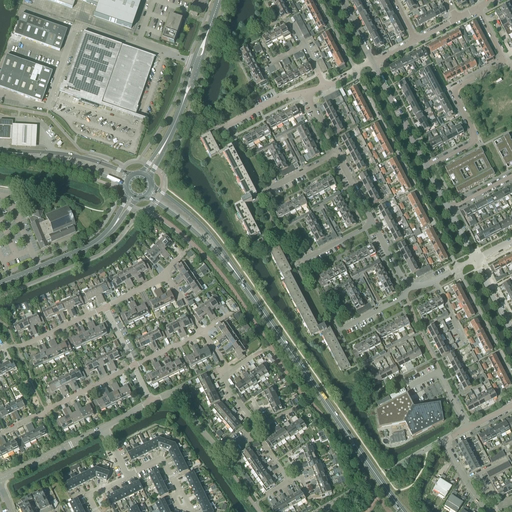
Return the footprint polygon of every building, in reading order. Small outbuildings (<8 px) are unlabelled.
[(47,0),(72,8),(74,2),(75,2),(75,0),(47,0)] [(140,0),(78,0),(97,6),(93,16),(131,29),(140,0)] [(276,9),(283,4),(281,0),(278,0),(273,3),(276,9)] [(311,0),(304,4),(305,4),(307,9),(314,5),(311,0)] [(361,1),(354,4),(357,10),(363,6),(362,3),(363,3),(363,2),(365,1),(364,0),(362,0),(361,1)] [(412,1),(406,4),(408,10),(409,10),(410,13),(417,9),(416,9),(419,8),(416,3),(418,1),(417,0),(414,0),(413,1),(412,1)] [(381,4),(376,6),(377,8),(379,7),(382,6),(383,9),(390,6),(387,1),(381,4)] [(437,9),(440,16),(446,13),(442,6),(440,2),(439,3),(439,6),(440,7),(437,9)] [(371,6),(371,5),(370,3),(367,4),(363,6),(357,10),(360,15),(366,12),(365,9),(371,6)] [(286,6),(285,7),(283,4),(276,9),(278,14),(288,9),(287,7),(286,6)] [(314,5),(307,9),(307,10),(310,14),(317,11),(314,6),(314,5)] [(434,10),(432,12),(435,18),(440,16),(437,9),(435,5),(433,6),(434,10)] [(497,17),(511,10),(509,5),(494,12),(495,13),(494,13),(495,16),(496,15),(497,17)] [(383,9),(380,11),(381,14),(385,12),(386,15),(393,11),(390,6),(383,9)] [(430,21),(426,14),(423,8),(420,9),(422,12),(424,16),(421,17),(424,24),(430,21)] [(281,20),(291,15),(288,9),(278,14),(281,20)] [(366,12),(360,15),(362,21),(369,17),(367,14),(371,12),(370,10),(366,12)] [(424,24),(421,17),(418,10),(413,13),(414,16),(416,15),(418,18),(415,20),(413,22),(416,28),(419,27),(424,24)] [(429,13),(426,14),(430,21),(435,18),(432,12),(431,10),(428,11),(429,13)] [(500,22),(511,15),(511,10),(497,17),(500,22)] [(310,14),(307,15),(310,21),(313,20),(319,16),(317,12),(317,11),(310,14)] [(386,15),(382,17),(383,19),(385,18),(387,17),(389,20),(396,17),(393,11),(386,15)] [(26,24),(29,17),(21,14),(19,21),(26,24)] [(369,17),(362,21),(365,26),(372,22),(370,20),(372,19),(371,18),(374,17),(373,15),(369,17)] [(502,27),(511,21),(511,15),(500,22),(502,27)] [(183,20),(177,18),(170,16),(164,33),(165,33),(164,37),(163,37),(163,38),(163,39),(163,40),(162,39),(162,40),(174,44),(183,20)] [(319,16),(313,20),(315,25),(322,21),(320,18),(319,16)] [(34,27),(36,20),(29,17),(26,24),(34,27)] [(384,22),(382,24),(383,25),(385,24),(386,25),(390,22),(392,25),(398,22),(396,17),(389,20),(384,22)] [(372,22),(365,26),(368,31),(374,28),(373,25),(379,22),(378,19),(372,22)] [(41,29),(44,22),(36,20),(34,27),(41,29)] [(21,38),(26,24),(19,21),(14,35),(21,38)] [(315,28),(316,27),(318,30),(317,31),(319,33),(324,30),(322,28),(325,27),(322,21),(315,25),(314,25),(314,26),(315,28)] [(505,32),(511,28),(511,21),(502,27),(505,32)] [(49,32),(51,25),(44,22),(41,29),(49,32)] [(390,26),(387,28),(388,30),(391,28),(393,28),(394,31),(401,27),(398,22),(392,25),(390,26)] [(475,22),(469,25),(472,31),(478,27),(475,22)] [(29,41),(34,27),(26,24),(21,38),(29,41)] [(56,35),(59,28),(51,25),(49,32),(56,35)] [(289,33),(289,34),(285,26),(279,29),(283,37),(284,39),(291,36),(289,33)] [(374,28),(368,31),(370,37),(377,33),(376,31),(380,29),(379,27),(378,26),(374,28)] [(36,43),(41,29),(34,27),(29,41),(36,43)] [(394,31),(387,34),(391,41),(395,39),(392,34),(395,33),(397,36),(399,35),(400,38),(405,35),(404,33),(401,27),(394,31)] [(478,27),(472,31),(474,36),(481,32),(478,27)] [(64,37),(66,31),(59,28),(56,35),(64,37)] [(44,46),(49,32),(41,29),(36,43),(44,46)] [(277,40),(283,37),(279,29),(273,32),(277,40)] [(380,38),(378,36),(383,34),(381,31),(377,33),(370,37),(373,42),(380,38)] [(456,40),(462,38),(458,31),(453,34),(456,40)] [(51,49),(54,42),(56,35),(49,32),(44,46),(51,49)] [(98,106),(120,45),(83,32),(65,83),(63,82),(59,93),(79,100),(78,102),(97,108),(97,106),(98,106)] [(272,43),(277,40),(273,32),(268,35),(272,43)] [(481,32),(474,36),(477,41),(483,37),(481,33),(481,32)] [(328,33),(319,37),(322,43),(324,42),(331,38),(328,33)] [(451,43),(456,40),(453,34),(448,36),(451,43)] [(62,44),(64,37),(56,35),(54,42),(62,44)] [(268,35),(262,38),(263,40),(266,46),(267,47),(273,44),(272,43),(268,35)] [(383,44),(381,41),(385,39),(386,41),(389,40),(386,35),(380,38),(373,42),(376,47),(377,49),(383,46),(382,44),(383,44)] [(446,46),(451,43),(448,36),(443,39),(446,46)] [(483,37),(477,41),(477,42),(479,46),(486,42),(484,38),(483,37)] [(327,48),(334,44),(331,38),(324,42),(327,48)] [(441,48),(446,46),(443,39),(438,41),(441,48)] [(436,51),(441,48),(438,41),(433,44),(436,51)] [(59,51),(62,44),(54,42),(51,49),(59,51)] [(486,42),(479,46),(480,47),(482,51),(489,47),(486,43),(486,42)] [(330,53),(337,50),(334,44),(327,48),(330,53)] [(431,53),(436,51),(433,44),(428,47),(431,53)] [(137,107),(154,57),(120,45),(98,106),(101,107),(102,105),(134,116),(138,108),(137,107)] [(482,51),(480,52),(480,53),(481,54),(483,53),(485,56),(491,52),(489,49),(489,47),(482,51)] [(242,57),(250,53),(247,48),(239,52),(242,57)] [(415,54),(419,60),(424,57),(427,56),(424,49),(415,54)] [(492,58),(494,57),(491,52),(485,56),(483,57),(486,64),(493,61),(492,58)] [(245,63),(253,59),(250,53),(242,57),(245,63)] [(333,64),(342,59),(339,54),(332,57),(334,61),(332,62),(333,64)] [(413,63),(414,63),(419,60),(415,54),(410,56),(413,63)] [(8,74),(13,58),(6,56),(1,71),(8,74)] [(416,67),(414,63),(413,63),(410,56),(405,59),(408,66),(411,64),(413,68),(414,68),(415,71),(417,70),(416,67)] [(15,76),(20,61),(13,58),(8,74),(15,76)] [(248,69),(256,64),(253,59),(245,63),(248,69)] [(344,65),(342,59),(333,64),(335,66),(336,65),(338,68),(337,68),(339,71),(345,68),(344,65)] [(405,59),(399,62),(403,69),(406,67),(407,69),(408,70),(410,69),(408,66),(405,59)] [(471,69),(477,66),(473,60),(468,62),(471,69)] [(22,79),(28,63),(20,61),(15,76),(22,79)] [(405,73),(403,69),(399,62),(394,65),(397,71),(398,71),(401,70),(401,71),(402,71),(403,74),(405,73)] [(466,72),(471,69),(468,62),(463,65),(466,72)] [(29,81),(35,66),(28,63),(22,79),(29,81)] [(251,74),(259,70),(256,64),(248,69),(251,74)] [(308,64),(302,67),(306,74),(312,72),(308,64)] [(400,76),(398,71),(397,71),(394,65),(389,68),(392,74),(396,72),(396,74),(398,77),(400,76)] [(461,74),(466,72),(463,65),(458,67),(461,74)] [(36,84),(39,76),(42,68),(35,66),(29,81),(36,84)] [(301,77),(306,74),(302,67),(297,70),(301,77)] [(456,77),(461,74),(458,67),(453,70),(456,77)] [(49,80),(52,72),(42,68),(39,76),(49,80)] [(420,73),(419,74),(420,76),(424,74),(426,77),(433,74),(430,68),(425,71),(424,69),(419,71),(420,73)] [(254,80),(262,76),(259,70),(251,74),(254,80)] [(295,80),(301,77),(297,70),(291,73),(295,80)] [(451,79),(456,77),(453,70),(448,73),(451,79)] [(282,77),(280,78),(284,86),(290,83),(286,75),(285,76),(284,73),(281,75),(282,77)] [(290,83),(295,80),(291,73),(286,75),(290,83)] [(448,73),(443,75),(446,82),(451,79),(448,73)] [(10,92),(15,76),(8,74),(3,89),(10,92)] [(425,77),(421,79),(422,81),(424,80),(426,83),(428,82),(429,82),(435,79),(433,74),(426,77),(425,77)] [(17,94),(22,79),(15,76),(10,92),(17,94)] [(46,87),(49,80),(39,76),(36,84),(46,87)] [(266,80),(264,81),(262,76),(254,80),(257,85),(259,84),(261,87),(268,84),(266,80)] [(280,78),(274,81),(278,89),(284,86),(280,78)] [(24,97),(29,81),(22,79),(17,94),(24,97)] [(408,86),(406,83),(410,81),(409,79),(405,81),(398,84),(401,90),(408,86)] [(426,83),(424,84),(425,86),(427,85),(429,89),(431,88),(432,88),(438,84),(435,79),(429,82),(428,82),(426,83)] [(31,99),(34,91),(36,84),(29,81),(24,97),(31,99)] [(44,95),(46,87),(36,84),(34,91),(44,95)] [(411,92),(411,91),(409,89),(413,87),(412,84),(408,86),(401,90),(404,95),(411,92)] [(429,89),(427,90),(428,92),(431,91),(432,94),(434,93),(441,90),(438,84),(432,88),(431,88),(429,89)] [(352,96),(359,93),(356,87),(349,91),(352,96)] [(411,92),(404,95),(407,101),(413,97),(411,92),(412,92),(413,93),(415,91),(415,89),(411,91),(411,92)] [(432,94),(430,95),(431,98),(435,95),(437,98),(437,99),(444,95),(441,90),(434,93),(432,94)] [(41,103),(44,95),(34,91),(31,99),(41,103)] [(355,101),(362,98),(359,93),(352,96),(355,101)] [(416,102),(415,99),(419,97),(417,95),(413,97),(407,101),(410,106),(416,102)] [(437,98),(432,100),(434,103),(438,100),(440,103),(440,104),(447,101),(444,95),(437,99),(437,98)] [(358,107),(364,103),(362,98),(355,101),(358,107)] [(416,102),(410,106),(412,111),(419,108),(417,104),(421,102),(420,100),(416,102)] [(435,106),(434,106),(435,108),(436,108),(437,108),(441,106),(442,109),(443,109),(450,106),(447,101),(440,104),(440,103),(435,106)] [(325,112),(332,108),(329,102),(327,104),(324,105),(322,106),(325,112)] [(358,107),(355,108),(358,113),(360,112),(367,108),(364,103),(358,107)] [(442,109),(438,111),(439,113),(444,111),(445,114),(446,115),(452,111),(450,106),(443,109),(442,109)] [(298,107),(296,108),(295,107),(289,110),(294,118),(302,114),(298,107)] [(328,117),(335,113),(332,108),(325,112),(328,117)] [(363,117),(370,114),(367,108),(360,112),(363,117)] [(422,113),(419,108),(412,111),(415,117),(422,113)] [(425,118),(423,115),(431,111),(430,108),(422,113),(415,117),(418,122),(425,118)] [(288,121),(294,118),(289,110),(284,113),(288,121)] [(445,114),(441,116),(442,119),(447,116),(448,120),(455,116),(452,111),(446,115),(445,114)] [(282,124),(288,121),(284,113),(278,116),(282,124)] [(331,123),(338,119),(335,113),(328,117),(331,123)] [(366,123),(373,119),(370,114),(363,117),(366,123)] [(277,127),(282,124),(278,116),(272,119),(277,127)] [(428,124),(427,123),(426,121),(429,118),(428,116),(425,118),(418,122),(421,127),(428,124)] [(271,130),(277,127),(272,119),(267,122),(271,130)] [(334,128),(341,125),(338,119),(331,123),(334,128)] [(430,129),(429,126),(437,122),(435,119),(427,123),(428,124),(421,127),(424,133),(430,129)] [(12,124),(12,121),(0,120),(0,138),(10,139),(10,127),(12,127),(12,124)] [(11,146),(35,147),(37,126),(12,124),(12,127),(10,127),(10,139),(11,140),(11,146)] [(373,133),(380,129),(377,124),(370,127),(373,133)] [(454,128),(455,130),(458,137),(464,134),(462,130),(464,129),(461,124),(454,128)] [(337,134),(344,130),(341,125),(334,128),(337,134)] [(299,136),(308,132),(305,126),(296,131),(299,136)] [(453,131),(450,133),(453,139),(458,137),(455,130),(454,128),(453,126),(451,127),(453,131)] [(264,138),(270,135),(266,127),(260,130),(264,138)] [(447,134),(444,135),(448,142),(453,139),(450,133),(447,128),(445,130),(447,134)] [(376,138),(383,134),(380,129),(373,133),(376,138)] [(259,141),(264,138),(260,130),(255,132),(259,141)] [(444,135),(442,131),(440,132),(442,137),(439,138),(443,145),(448,142),(444,135)] [(253,144),(259,141),(255,132),(249,135),(253,144)] [(302,142),(310,138),(308,132),(299,136),(302,142)] [(434,141),(432,138),(430,133),(427,134),(429,138),(431,142),(428,144),(430,147),(428,148),(430,150),(431,149),(432,150),(437,148),(434,141)] [(231,147),(220,153),(218,150),(215,143),(211,136),(210,134),(201,138),(211,158),(218,154),(220,157),(224,154),(247,199),(241,202),(242,203),(234,207),(251,239),(260,234),(258,230),(255,225),(252,219),(249,213),(246,208),(245,205),(252,202),(254,200),(254,199),(253,198),(257,196),(255,191),(251,184),(248,179),(245,173),(241,165),(237,157),(234,151),(232,148),(231,147)] [(344,143),(351,140),(348,134),(341,138),(344,143)] [(378,143),(385,139),(383,134),(376,138),(378,143)] [(443,145),(439,138),(437,134),(434,135),(435,137),(432,138),(434,141),(437,148),(443,145)] [(245,141),(242,143),(245,149),(248,148),(247,147),(253,144),(249,135),(243,138),(245,141)] [(502,143),(496,146),(497,149),(511,142),(508,135),(500,139),(502,143)] [(305,148),(313,143),(310,138),(302,142),(305,148)] [(381,148),(388,144),(385,139),(378,143),(381,148)] [(347,149),(354,145),(351,140),(344,143),(347,149)] [(511,142),(497,149),(499,153),(505,149),(507,152),(511,149),(511,142)] [(308,153),(316,149),(313,143),(305,148),(303,149),(305,151),(306,151),(307,153),(308,153)] [(384,153),(390,149),(388,144),(381,148),(384,153)] [(270,155),(279,151),(276,145),(268,150),(270,155)] [(350,155),(357,151),(354,145),(347,149),(350,155)] [(307,153),(306,154),(307,157),(309,160),(311,159),(319,155),(316,149),(308,153),(307,153)] [(386,158),(393,154),(390,149),(384,153),(386,158)] [(508,156),(502,159),(504,162),(511,157),(511,149),(507,152),(508,156)] [(481,150),(474,153),(478,162),(482,160),(484,164),(488,162),(481,150)] [(283,153),(280,155),(279,151),(270,155),(273,161),(282,157),(284,156),(283,153)] [(352,160),(359,156),(357,151),(350,155),(352,160)] [(474,153),(466,157),(473,170),(476,168),(474,164),(478,162),(474,153)] [(355,166),(362,162),(359,156),(352,160),(355,166)] [(285,162),(282,157),(273,161),(276,167),(285,162)] [(466,157),(459,161),(464,169),(467,167),(470,172),(473,170),(466,157)] [(395,159),(389,162),(390,165),(391,167),(398,164),(395,159)] [(459,161),(452,165),(459,177),(462,176),(460,171),(464,169),(459,161)] [(288,168),(287,168),(285,162),(276,167),(279,172),(282,171),(285,169),(288,168)] [(358,171),(365,168),(362,162),(355,166),(358,171)] [(487,169),(483,171),(487,179),(494,175),(488,162),(484,164),(487,169)] [(394,172),(401,169),(398,164),(391,167),(394,172)] [(452,165),(445,169),(449,177),(453,175),(455,179),(459,177),(452,165)] [(476,168),(473,170),(480,183),(487,179),(483,171),(479,173),(476,168)] [(396,177),(403,174),(401,169),(394,172),(396,177)] [(472,176),(468,178),(473,186),(480,183),(473,170),(470,172),(472,176)] [(361,182),(369,178),(366,172),(358,176),(361,182)] [(399,182),(406,179),(403,174),(396,177),(399,182)] [(462,176),(459,177),(465,190),(473,186),(468,178),(464,180),(462,176)] [(325,180),(330,188),(335,185),(331,177),(325,180)] [(458,184),(454,186),(458,194),(465,190),(459,177),(455,179),(458,184)] [(364,187),(372,183),(369,178),(361,182),(364,187)] [(402,187),(409,184),(406,179),(399,182),(402,187)] [(327,190),(330,188),(325,180),(319,183),(324,191),(325,193),(328,192),(327,190)] [(318,194),(324,191),(319,183),(314,186),(318,194)] [(367,193),(375,189),(372,183),(364,187),(367,193)] [(409,184),(402,187),(405,193),(411,189),(409,184)] [(315,196),(318,194),(314,186),(308,189),(313,197),(314,199),(316,198),(315,196)] [(307,200),(313,197),(308,189),(303,192),(307,200)] [(370,198),(377,195),(375,189),(367,193),(370,198)] [(506,189),(501,192),(504,198),(507,197),(510,201),(511,200),(510,196),(509,196),(506,189)] [(501,192),(495,195),(499,201),(502,200),(505,206),(508,205),(504,198),(501,192)] [(410,203),(417,199),(414,194),(407,197),(410,203)] [(373,204),(380,200),(377,195),(370,198),(373,204)] [(501,206),(499,201),(495,195),(490,197),(494,206),(495,206),(497,204),(499,207),(501,206)] [(301,207),(306,204),(302,196),(296,199),(301,207)] [(336,207),(344,202),(341,196),(333,201),(333,202),(332,202),(333,204),(334,204),(336,207)] [(496,208),(495,206),(494,206),(490,197),(485,200),(488,207),(491,205),(494,210),(496,208)] [(295,210),(301,207),(296,199),(291,202),(295,210)] [(412,208),(419,204),(417,199),(410,203),(412,208)] [(491,211),(488,207),(485,200),(479,203),(483,210),(486,208),(488,212),(491,211)] [(289,213),(295,210),(291,202),(285,205),(289,213)] [(339,212),(347,208),(344,202),(336,207),(339,212)] [(485,214),(483,210),(479,203),(474,206),(478,213),(478,212),(481,211),(482,212),(483,215),(485,214)] [(380,214),(388,210),(385,204),(377,208),(380,214)] [(415,212),(422,209),(419,204),(412,208),(415,212)] [(284,216),(289,213),(285,205),(280,208),(284,216)] [(480,217),(478,212),(478,213),(474,206),(469,209),(472,215),(475,214),(478,218),(480,217)] [(72,227),(75,226),(67,207),(45,216),(47,220),(44,221),(43,220),(40,218),(42,211),(35,208),(32,215),(35,217),(34,218),(33,217),(29,219),(31,224),(30,225),(41,250),(48,246),(47,244),(51,242),(75,232),(72,227)] [(278,219),(284,216),(280,208),(274,211),(278,219)] [(341,218),(350,213),(347,208),(339,212),(341,218)] [(418,218),(424,214),(422,209),(415,212),(418,218)] [(470,217),(472,221),(469,223),(471,227),(477,224),(472,215),(469,209),(463,211),(463,212),(462,213),(464,217),(466,216),(467,218),(470,217)] [(383,219),(390,215),(388,210),(380,214),(383,219)] [(344,223),(353,219),(350,213),(341,218),(344,223)] [(420,223),(427,219),(424,214),(418,218),(420,223)] [(307,225),(315,221),(312,215),(304,220),(307,225)] [(386,225),(393,221),(390,215),(383,219),(386,225)] [(508,220),(509,220),(506,215),(505,216),(506,221),(503,222),(506,229),(511,226),(508,220)] [(506,229),(503,222),(501,218),(499,219),(501,224),(498,225),(501,232),(506,229)] [(347,229),(356,225),(353,219),(344,223),(347,229)] [(423,228),(430,224),(427,219),(420,223),(423,228)] [(498,225),(495,219),(492,221),(495,227),(492,228),(496,234),(501,232),(498,225)] [(310,231),(318,226),(315,221),(307,225),(310,231)] [(389,230),(396,227),(393,221),(386,225),(389,230)] [(492,228),(490,224),(487,225),(490,229),(487,231),(491,237),(496,234),(492,228)] [(313,237),(321,232),(318,226),(310,231),(313,237)] [(491,237),(487,231),(485,226),(482,228),(484,232),(482,234),(485,240),(491,237)] [(392,236),(399,232),(396,227),(389,230),(392,236)] [(428,237),(435,234),(432,229),(425,232),(428,237)] [(480,243),(485,240),(482,234),(480,229),(477,231),(479,235),(476,236),(478,239),(476,241),(478,242),(479,242),(480,243)] [(316,242),(318,241),(321,239),(323,238),(324,238),(321,232),(313,237),(316,242)] [(395,242),(402,238),(399,232),(392,236),(395,242)] [(430,242),(437,239),(435,234),(428,237),(430,242)] [(162,237),(158,242),(166,249),(168,247),(169,248),(173,243),(167,238),(165,235),(163,238),(162,237)] [(262,238),(257,241),(262,250),(267,247),(262,238)] [(433,247),(440,244),(437,239),(430,242),(433,247)] [(164,250),(166,249),(158,242),(155,246),(168,258),(170,256),(164,250)] [(400,251),(407,248),(404,242),(397,246),(400,251)] [(436,252),(442,249),(440,244),(433,247),(436,252)] [(369,256),(375,253),(371,245),(365,248),(369,256)] [(166,261),(168,258),(155,246),(151,250),(158,257),(160,255),(166,261)] [(297,287),(294,282),(293,281),(291,277),(290,275),(293,274),(290,270),(288,264),(285,260),(283,254),(279,247),(270,251),(285,281),(283,282),(311,337),(319,333),(320,334),(321,333),(341,372),(350,367),(347,361),(344,356),(342,351),(339,346),(336,340),(333,335),(330,329),(329,327),(326,328),(324,325),(318,328),(317,327),(314,320),(310,314),(307,307),(304,301),(300,294),(297,287)] [(364,259),(369,256),(365,248),(359,251),(364,259)] [(403,257),(410,253),(407,248),(400,251),(403,257)] [(438,257),(445,254),(442,249),(436,252),(438,257)] [(146,253),(144,255),(145,257),(148,259),(153,265),(158,260),(156,259),(158,257),(151,250),(147,254),(146,253)] [(358,262),(364,259),(359,251),(354,254),(358,262)] [(406,263),(413,259),(410,253),(403,257),(406,263)] [(353,265),(358,262),(354,254),(348,257),(353,265)] [(441,263),(448,259),(445,254),(438,257),(441,263)] [(349,267),(353,265),(348,257),(342,260),(347,268),(348,271),(351,269),(349,267)] [(505,268),(510,265),(507,258),(501,261),(505,268)] [(151,270),(147,263),(145,259),(142,261),(138,264),(143,273),(145,272),(146,273),(151,270)] [(409,268),(416,264),(413,259),(406,263),(409,268)] [(185,262),(181,264),(180,262),(173,267),(177,272),(178,271),(179,273),(188,267),(185,262)] [(490,267),(489,268),(490,269),(493,274),(495,272),(495,273),(498,271),(499,273),(500,277),(503,275),(501,270),(500,270),(497,263),(492,266),(490,267)] [(140,274),(143,273),(138,264),(133,267),(139,279),(142,277),(140,274)] [(343,274),(346,273),(342,264),(336,267),(340,276),(341,276),(342,277),(344,276),(343,274)] [(375,274),(384,270),(381,264),(372,268),(373,269),(372,270),(373,272),(374,272),(375,274)] [(415,272),(417,271),(419,270),(416,264),(409,268),(412,274),(415,272)] [(136,281),(139,279),(133,267),(128,269),(133,278),(135,277),(136,281)] [(180,280),(191,272),(188,267),(179,273),(181,275),(178,277),(180,280)] [(338,277),(340,276),(336,267),(331,270),(335,279),(336,280),(339,279),(338,277)] [(130,280),(133,278),(128,269),(123,272),(129,284),(132,283),(130,280)] [(332,280),(335,279),(331,270),(325,273),(329,282),(330,282),(331,283),(333,282),(332,280)] [(378,280),(387,276),(384,270),(375,274),(376,275),(374,275),(376,278),(377,277),(378,280)] [(127,286),(129,284),(123,272),(118,275),(123,284),(125,283),(127,286)] [(186,282),(194,277),(191,272),(180,280),(181,282),(184,280),(186,282)] [(326,283),(329,282),(325,273),(319,276),(320,279),(317,280),(321,288),(327,285),(326,283)] [(120,285),(123,284),(118,275),(112,278),(112,277),(110,277),(109,277),(115,290),(121,287),(120,285)] [(381,286),(390,281),(387,276),(378,280),(379,280),(377,281),(378,284),(380,283),(381,286)] [(186,289),(198,281),(200,280),(199,279),(197,280),(194,277),(186,282),(187,284),(184,286),(186,289)] [(113,292),(109,284),(106,278),(103,280),(104,282),(100,285),(104,294),(106,293),(107,294),(113,292)] [(192,292),(201,286),(198,281),(186,289),(188,292),(191,290),(192,292)] [(384,291),(392,287),(390,281),(381,286),(380,287),(382,289),(383,288),(384,291)] [(511,284),(510,285),(508,282),(503,285),(503,286),(502,286),(502,287),(503,289),(504,289),(505,290),(511,286),(511,284)] [(352,284),(344,288),(347,294),(356,289),(353,284),(352,284)] [(102,295),(104,294),(100,285),(94,287),(100,300),(103,298),(102,295)] [(455,294),(462,290),(459,285),(452,288),(455,294)] [(194,298),(204,291),(201,286),(192,292),(194,294),(192,295),(194,298)] [(97,301),(100,300),(94,287),(89,289),(94,299),(96,298),(97,301)] [(385,298),(395,293),(392,287),(384,291),(382,292),(383,295),(384,295),(385,298)] [(356,289),(347,294),(350,299),(358,295),(361,294),(358,288),(356,290),(356,289)] [(91,300),(94,299),(89,289),(84,292),(86,295),(83,297),(86,304),(92,301),(91,300)] [(160,289),(157,290),(165,307),(170,304),(165,295),(163,296),(160,289)] [(157,290),(154,292),(157,299),(155,300),(160,309),(165,307),(157,290)] [(457,299),(464,295),(462,290),(455,294),(457,299)] [(168,294),(165,295),(170,304),(175,302),(174,300),(170,291),(167,292),(168,294)] [(72,298),(71,298),(75,308),(76,307),(78,307),(78,308),(84,306),(81,298),(79,294),(76,295),(76,296),(72,298)] [(358,295),(350,299),(353,305),(361,301),(358,295)] [(460,304),(467,300),(464,295),(457,299),(460,304)] [(222,306),(218,300),(219,299),(216,296),(215,296),(212,298),(208,301),(214,310),(216,308),(217,309),(222,306)] [(433,300),(437,308),(443,305),(439,297),(433,300)] [(71,298),(66,301),(72,313),(75,312),(73,309),(75,308),(71,298)] [(152,300),(146,302),(150,310),(152,308),(154,312),(160,309),(155,300),(153,301),(152,300)] [(434,310),(437,308),(433,300),(427,303),(432,311),(433,313),(435,312),(434,310)] [(462,309),(469,305),(467,300),(460,304),(462,309)] [(66,301),(61,303),(65,312),(67,311),(69,315),(72,313),(66,301)] [(212,311),(214,310),(208,301),(203,304),(211,316),(214,314),(212,311)] [(356,311),(359,309),(362,308),(364,306),(361,301),(353,305),(356,311)] [(134,302),(131,303),(139,320),(144,317),(139,308),(137,309),(134,302)] [(142,307),(139,308),(144,317),(149,314),(147,311),(150,310),(146,302),(141,305),(142,307)] [(61,303),(56,305),(61,318),(64,317),(63,313),(65,312),(61,303)] [(131,303),(128,305),(131,312),(129,313),(133,322),(139,320),(131,303)] [(426,314),(432,311),(427,303),(422,306),(426,314)] [(208,318),(211,316),(203,304),(199,308),(205,316),(206,315),(208,318)] [(52,307),(50,308),(54,317),(56,316),(57,316),(58,319),(61,318),(56,305),(52,307)] [(465,314),(472,310),(469,305),(462,309),(465,314)] [(422,306),(416,309),(422,319),(424,318),(423,316),(426,314),(422,306)] [(52,318),(54,317),(50,308),(45,310),(45,309),(42,310),(47,322),(53,319),(52,318)] [(196,314),(193,316),(196,320),(197,322),(200,320),(200,321),(203,319),(202,318),(204,316),(199,308),(194,311),(196,314)] [(468,319),(475,315),(472,310),(465,314),(468,319)] [(126,313),(120,315),(124,322),(123,323),(125,326),(128,325),(133,322),(129,313),(127,314),(126,313)] [(32,317),(36,326),(38,325),(39,327),(45,324),(41,317),(39,318),(37,314),(32,317)] [(181,319),(185,328),(188,327),(188,328),(194,326),(190,318),(188,320),(186,316),(186,317),(181,319)] [(399,319),(403,328),(409,325),(405,316),(399,319)] [(32,332),(27,319),(25,317),(20,319),(21,321),(26,331),(28,330),(29,333),(32,332)] [(34,327),(36,326),(32,317),(27,319),(32,332),(35,331),(34,327)] [(181,319),(176,322),(182,334),(185,333),(183,329),(185,328),(181,319)] [(398,330),(403,328),(399,319),(393,322),(398,330)] [(473,329),(480,325),(477,320),(470,323),(473,329)] [(23,332),(26,331),(21,321),(13,325),(18,336),(24,333),(23,332)] [(98,328),(96,329),(93,322),(90,323),(97,339),(102,337),(98,328)] [(176,322),(170,324),(175,333),(177,332),(179,335),(182,334),(176,322)] [(227,322),(223,325),(222,322),(215,327),(219,332),(220,331),(222,333),(230,327),(227,322)] [(395,332),(398,330),(393,322),(388,325),(392,334),(392,333),(393,335),(396,334),(395,332)] [(92,341),(97,339),(90,323),(87,324),(90,331),(88,332),(92,341)] [(106,331),(109,330),(106,323),(100,325),(100,327),(98,328),(102,337),(108,334),(106,331)] [(167,330),(164,332),(168,339),(173,336),(173,334),(175,333),(170,324),(165,327),(167,330)] [(429,334),(437,330),(434,324),(426,328),(429,334)] [(389,335),(392,334),(388,325),(382,328),(386,336),(387,336),(388,338),(390,337),(389,335)] [(475,334),(482,330),(480,325),(473,329),(475,334)] [(88,332),(85,333),(82,326),(79,327),(87,344),(92,341),(88,332)] [(82,346),(87,344),(79,327),(76,329),(80,336),(77,337),(82,346)] [(218,342),(233,332),(230,327),(222,333),(223,335),(217,340),(218,342)] [(383,338),(386,336),(382,328),(377,331),(381,339),(382,341),(384,340),(383,338)] [(158,329),(152,332),(157,341),(159,340),(160,341),(166,338),(162,331),(159,333),(158,329)] [(432,340),(440,336),(437,330),(429,334),(432,340)] [(478,338),(485,335),(482,330),(475,334),(478,338)] [(152,332),(147,335),(153,347),(156,345),(155,342),(157,341),(152,332)] [(228,343),(236,337),(233,332),(218,342),(220,345),(227,341),(228,343)] [(147,335),(142,337),(147,346),(149,345),(150,348),(153,347),(147,335)] [(481,344),(487,340),(485,335),(478,338),(481,344)] [(374,347),(380,344),(376,336),(370,338),(374,347)] [(435,345),(443,341),(440,336),(432,340),(435,345)] [(77,337),(75,338),(74,337),(69,339),(72,346),(74,345),(76,349),(82,346),(77,337)] [(139,343),(136,344),(139,351),(140,351),(145,349),(144,347),(147,346),(142,337),(137,340),(139,343)] [(225,352),(240,341),(236,337),(228,343),(229,344),(223,349),(225,352)] [(369,350),(374,347),(370,338),(365,341),(369,350)] [(64,355),(60,346),(58,347),(54,340),(52,341),(59,357),(64,355)] [(481,344),(478,345),(480,350),(483,349),(490,345),(487,340),(481,344)] [(54,360),(59,357),(52,341),(49,342),(52,350),(50,350),(54,360)] [(73,353),(71,348),(67,341),(62,343),(62,345),(60,346),(64,355),(69,353),(70,354),(73,353)] [(234,352),(243,346),(240,341),(225,352),(227,354),(233,350),(234,352)] [(363,353),(369,350),(365,341),(359,344),(363,353)] [(438,351),(446,347),(443,341),(435,345),(438,351)] [(54,360),(50,350),(47,352),(44,344),(41,346),(49,362),(54,360)] [(358,356),(363,353),(359,344),(353,347),(355,350),(352,352),(356,359),(359,357),(358,356)] [(196,345),(194,346),(202,362),(207,360),(202,350),(200,351),(196,345)] [(486,354),(493,350),(490,345),(483,349),(486,354)] [(44,364),(49,362),(41,346),(38,347),(41,354),(39,355),(44,364)] [(194,346),(191,347),(194,354),(192,356),(196,365),(202,362),(194,346)] [(204,349),(202,350),(207,360),(212,357),(213,359),(216,365),(219,363),(218,362),(216,357),(213,352),(212,352),(210,353),(207,346),(204,348),(204,349)] [(243,353),(246,351),(243,346),(234,352),(236,354),(235,355),(238,360),(245,356),(243,353)] [(446,347),(438,351),(441,356),(449,353),(451,351),(448,346),(446,348),(446,347)] [(415,358),(421,355),(418,348),(412,351),(415,358)] [(120,352),(118,353),(116,350),(112,352),(111,352),(115,361),(117,360),(118,362),(124,359),(120,352)] [(410,361),(415,358),(412,351),(406,354),(410,361)] [(113,362),(115,361),(111,352),(112,352),(106,355),(112,367),(115,366),(113,362)] [(449,362),(456,358),(453,352),(446,356),(449,362)] [(404,364),(410,361),(406,354),(401,357),(404,364)] [(44,364),(39,355),(37,356),(36,355),(30,357),(35,368),(36,368),(37,368),(38,368),(38,367),(44,364)] [(109,369),(112,367),(106,355),(100,357),(105,366),(107,365),(109,369)] [(189,355),(183,358),(187,365),(189,364),(191,367),(196,365),(192,356),(190,357),(189,355)] [(491,364),(498,360),(495,355),(488,358),(491,364)] [(103,367),(105,366),(100,357),(95,360),(102,372),(104,371),(103,367)] [(168,357),(166,359),(173,375),(179,372),(174,363),(172,364),(168,357)] [(399,367),(404,364),(401,357),(395,360),(399,367)] [(176,362),(174,363),(179,372),(183,370),(184,371),(187,370),(185,365),(181,358),(176,361),(176,362)] [(452,367),(459,364),(456,358),(449,362),(452,367)] [(166,359),(163,360),(166,367),(164,368),(168,377),(173,375),(166,359)] [(269,369),(266,365),(262,359),(257,362),(260,367),(258,368),(264,376),(268,373),(266,371),(269,369)] [(9,362),(4,365),(8,373),(13,370),(14,371),(17,370),(12,360),(9,361),(9,362)] [(98,374),(102,372),(95,360),(90,362),(95,371),(97,370),(98,374)] [(494,369),(500,365),(498,360),(491,364),(494,369)] [(92,373),(95,371),(90,362),(85,365),(87,368),(84,370),(88,377),(93,374),(92,373)] [(158,362),(155,364),(163,380),(168,377),(164,368),(162,369),(158,362)] [(155,364),(152,365),(156,372),(153,373),(158,383),(163,380),(155,364)] [(455,373),(462,369),(459,364),(452,367),(455,373)] [(264,376),(258,368),(256,369),(253,365),(251,366),(261,380),(265,378),(264,376)] [(392,375),(398,372),(394,365),(389,368),(392,375)] [(496,374),(503,370),(500,365),(494,369),(496,374)] [(257,383),(261,380),(251,366),(249,368),(252,372),(250,373),(251,375),(257,383)] [(387,378),(392,375),(389,368),(383,371),(387,378)] [(83,371),(80,373),(78,369),(73,372),(78,381),(80,380),(81,381),(86,379),(83,371)] [(458,379),(465,375),(462,369),(455,373),(458,379)] [(499,379),(506,375),(503,370),(496,374),(499,379)] [(381,380),(387,378),(383,371),(377,374),(381,380)] [(76,382),(78,381),(73,372),(68,374),(74,387),(77,385),(76,382)] [(246,372),(244,373),(253,386),(254,388),(258,385),(257,383),(251,375),(249,376),(246,372)] [(145,377),(144,378),(146,383),(148,383),(151,382),(153,385),(158,383),(153,373),(151,374),(151,373),(145,376),(145,377)] [(249,389),(253,386),(244,373),(242,375),(245,379),(243,381),(249,389)] [(71,388),(74,387),(68,374),(63,377),(68,386),(70,385),(71,388)] [(200,383),(214,377),(213,374),(208,377),(207,375),(198,379),(200,383)] [(375,384),(381,380),(377,374),(372,377),(375,384)] [(461,384),(468,380),(465,375),(458,379),(461,384)] [(501,384),(508,380),(506,375),(499,379),(501,384)] [(63,377),(58,379),(64,392),(67,391),(65,387),(68,386),(63,377)] [(210,381),(215,379),(214,377),(200,383),(202,388),(211,383),(210,381)] [(249,389),(243,381),(241,382),(238,377),(236,379),(245,392),(249,389)] [(58,379),(53,382),(58,391),(59,390),(61,393),(64,392),(58,379)] [(241,394),(245,392),(236,379),(234,380),(237,385),(235,386),(238,390),(235,392),(240,399),(243,397),(241,394)] [(464,390),(471,386),(468,380),(461,384),(464,390)] [(504,389),(511,385),(508,380),(501,384),(504,389)] [(55,392),(58,391),(53,382),(48,384),(49,388),(47,389),(50,396),(56,394),(55,392)] [(122,389),(120,390),(116,383),(114,385),(122,401),(127,398),(122,389)] [(204,392),(218,385),(217,383),(212,385),(211,383),(202,388),(204,392)] [(117,403),(122,401),(114,385),(111,386),(114,393),(112,394),(117,403)] [(133,391),(130,385),(127,386),(127,385),(124,386),(124,388),(122,389),(127,398),(132,396),(130,392),(133,391)] [(214,390),(219,388),(218,385),(204,392),(206,397),(215,392),(214,390)] [(275,393),(273,388),(274,388),(273,385),(270,387),(271,389),(259,395),(260,397),(265,395),(266,397),(275,393)] [(112,394),(110,395),(106,388),(104,389),(112,406),(117,403),(112,394)] [(106,408),(112,406),(104,389),(101,391),(104,398),(102,399),(106,408)] [(392,399),(406,392),(404,389),(390,396),(392,399)] [(491,400),(496,397),(493,390),(487,393),(491,400)] [(209,401),(222,394),(221,392),(216,394),(215,392),(206,397),(209,401)] [(263,404),(277,397),(275,393),(266,397),(267,399),(262,401),(263,404)] [(485,403),(491,400),(487,393),(481,396),(485,403)] [(219,399),(223,396),(222,394),(209,401),(211,405),(213,404),(220,401),(219,399)] [(413,406),(407,395),(406,396),(405,395),(392,402),(376,411),(377,415),(376,415),(378,421),(379,429),(402,425),(405,424),(406,426),(412,436),(411,437),(412,438),(433,427),(443,422),(443,420),(441,411),(440,404),(419,407),(418,407),(414,408),(413,406)] [(480,406),(485,403),(481,396),(476,399),(480,406)] [(16,402),(19,410),(25,407),(25,408),(28,406),(23,397),(21,398),(21,399),(16,402)] [(270,406),(279,401),(277,397),(263,404),(264,406),(269,404),(270,406)] [(102,399),(99,400),(99,399),(93,401),(97,409),(99,407),(101,411),(106,408),(102,399)] [(474,409),(480,406),(476,399),(470,402),(474,409)] [(217,413),(228,403),(227,401),(223,405),(221,403),(220,401),(213,404),(216,407),(214,410),(217,413)] [(267,412),(281,406),(279,401),(270,406),(271,408),(266,410),(267,412)] [(17,411),(19,410),(16,402),(10,405),(18,420),(20,419),(17,411)] [(468,412),(474,409),(470,402),(464,405),(468,412)] [(85,408),(82,410),(79,403),(76,404),(84,420),(89,418),(85,408)] [(93,412),(95,410),(91,403),(86,406),(87,407),(85,408),(89,418),(94,415),(93,412)] [(226,409),(230,405),(228,403),(217,413),(215,415),(219,418),(228,411),(226,409)] [(79,423),(84,420),(76,404),(73,406),(76,413),(75,413),(79,423)] [(15,422),(18,420),(10,405),(5,407),(4,406),(4,407),(8,416),(11,414),(15,422)] [(284,405),(281,406),(267,412),(268,415),(273,412),(274,415),(286,409),(284,405)] [(3,418),(8,416),(4,407),(3,407),(4,408),(0,409),(0,420),(3,419),(3,418)] [(75,413),(72,415),(69,408),(66,409),(74,425),(79,423),(75,413)] [(69,428),(74,425),(66,409),(63,411),(66,418),(64,419),(69,428)] [(222,422),(223,421),(235,411),(233,409),(229,412),(228,411),(219,418),(222,422)] [(232,416),(237,413),(235,411),(223,421),(227,424),(234,418),(232,416)] [(230,428),(241,418),(240,416),(235,420),(234,418),(227,424),(230,428)] [(293,417),(302,430),(306,427),(300,419),(298,420),(295,416),(293,417)] [(298,433),(302,430),(293,417),(291,419),(294,423),(292,425),(298,433)] [(64,419),(62,420),(61,418),(55,421),(59,428),(62,427),(63,430),(69,428),(64,419)] [(239,424),(243,420),(241,418),(230,428),(233,432),(240,425),(239,424)] [(501,425),(505,433),(509,431),(505,422),(504,420),(502,421),(503,423),(501,425)] [(48,436),(51,435),(44,422),(41,423),(43,427),(38,430),(42,438),(47,435),(48,436)] [(298,433),(292,425),(291,426),(288,422),(285,423),(294,436),(298,433)] [(38,430),(35,431),(31,423),(29,425),(36,440),(42,438),(38,430)] [(290,439),(294,436),(285,423),(283,425),(286,429),(284,430),(289,437),(290,439)] [(505,433),(501,425),(498,426),(497,424),(495,425),(501,435),(505,433)] [(31,443),(36,440),(29,425),(26,426),(29,434),(27,435),(31,443)] [(284,430),(283,428),(281,430),(278,425),(276,427),(285,440),(289,437),(284,430)] [(496,438),(501,435),(495,425),(493,425),(495,428),(492,429),(496,438)] [(281,442),(285,440),(276,427),(274,429),(277,433),(275,434),(281,442)] [(496,438),(492,429),(489,431),(488,428),(486,429),(492,440),(496,438)] [(490,441),(492,440),(486,429),(485,430),(486,432),(483,434),(488,444),(491,443),(490,441)] [(281,442),(275,434),(273,435),(270,431),(268,433),(277,445),(281,442)] [(406,441),(404,432),(392,434),(392,437),(389,438),(391,444),(406,441)] [(273,448),(277,445),(268,433),(266,434),(269,438),(267,440),(265,442),(271,450),(274,449),(273,448)] [(488,444),(483,434),(480,435),(479,433),(477,434),(483,445),(485,443),(486,445),(488,444)] [(25,446),(31,443),(27,435),(21,438),(18,439),(23,449),(26,447),(25,446)] [(158,439),(157,439),(155,436),(152,438),(154,441),(151,442),(155,451),(156,451),(156,450),(159,448),(162,440),(158,439)] [(163,451),(168,437),(166,436),(165,441),(162,440),(159,448),(163,450),(163,451)] [(10,443),(7,445),(3,437),(0,439),(8,454),(14,451),(10,443)] [(169,442),(171,438),(168,437),(163,451),(164,451),(164,450),(169,452),(172,443),(169,442)] [(15,441),(10,443),(14,451),(19,449),(20,450),(22,454),(24,453),(22,449),(23,449),(18,439),(15,441)] [(151,442),(148,444),(146,439),(144,441),(150,454),(151,454),(150,453),(155,451),(151,442)] [(150,454),(144,441),(142,442),(144,446),(142,447),(146,455),(149,453),(150,454)] [(468,444),(467,445),(465,442),(455,447),(456,449),(458,448),(459,451),(469,446),(468,444),(468,445),(468,444)] [(176,446),(175,445),(172,443),(169,452),(170,455),(169,456),(179,452),(177,449),(181,447),(179,444),(176,446)] [(142,447),(139,448),(137,444),(135,445),(141,458),(142,458),(141,457),(146,455),(142,447)] [(303,453),(299,455),(299,457),(314,451),(312,447),(313,447),(312,444),(304,447),(305,450),(303,450),(303,453)] [(141,458),(135,445),(133,446),(135,450),(132,451),(136,460),(140,458),(141,458)] [(244,457),(252,452),(251,450),(255,447),(254,445),(245,451),(243,449),(238,452),(240,455),(239,456),(241,460),(244,458),(244,457)] [(469,448),(470,447),(469,446),(459,451),(461,453),(458,454),(459,456),(470,451),(469,448)] [(132,451),(130,453),(128,449),(125,450),(131,462),(132,462),(132,463),(133,462),(132,462),(136,460),(132,451)] [(247,461),(259,453),(258,451),(253,454),(252,452),(244,457),(244,458),(247,461)] [(306,460),(315,456),(314,451),(299,457),(300,459),(305,458),(306,460)] [(473,453),(472,453),(470,451),(459,456),(460,458),(463,457),(464,459),(474,454),(473,453)] [(184,453),(180,455),(179,452),(169,456),(170,457),(171,456),(173,460),(172,461),(185,455),(184,453)] [(249,465),(258,460),(256,458),(261,455),(259,453),(247,461),(249,465)] [(473,457),(475,456),(474,454),(464,459),(466,462),(463,464),(464,465),(475,459),(473,457)] [(182,459),(187,457),(185,455),(172,461),(172,462),(173,461),(175,465),(184,461),(182,459)] [(303,466),(317,461),(315,456),(306,460),(307,462),(302,464),(303,466)] [(252,469),(265,461),(263,458),(260,460),(260,461),(259,462),(258,460),(249,465),(252,469)] [(478,462),(476,462),(475,459),(464,465),(465,467),(467,466),(469,468),(478,463),(478,462)] [(189,462),(185,464),(184,461),(175,465),(177,469),(176,470),(177,470),(190,464),(189,462)] [(255,474),(263,468),(262,466),(266,463),(265,461),(252,469),(255,474)] [(310,469),(311,468),(319,465),(317,461),(303,466),(304,469),(309,467),(310,469)] [(478,466),(479,465),(478,463),(469,468),(470,471),(468,472),(469,474),(480,469),(478,466)] [(187,468),(191,466),(190,464),(177,470),(177,471),(178,470),(180,475),(188,471),(187,468)] [(96,468),(95,469),(93,465),(90,467),(91,470),(89,472),(93,480),(93,481),(94,480),(94,479),(97,478),(100,469),(96,468)] [(308,474),(322,469),(321,465),(319,465),(311,468),(312,470),(307,472),(308,474)] [(101,480),(106,467),(104,466),(102,470),(100,469),(97,478),(101,479),(101,480)] [(107,472),(108,467),(106,467),(101,480),(102,481),(102,480),(107,481),(110,473),(107,472)] [(258,478),(270,469),(269,467),(264,470),(263,468),(255,474),(258,478)] [(89,472),(86,473),(84,469),(82,470),(88,483),(89,483),(88,482),(93,480),(89,472)] [(260,482),(269,476),(267,474),(272,471),(270,469),(258,478),(260,482)] [(315,477),(324,474),(322,469),(308,474),(309,477),(314,475),(315,477)] [(88,483),(82,470),(80,471),(82,475),(79,476),(83,485),(87,483),(88,483)] [(194,474),(199,472),(197,470),(185,476),(184,477),(185,477),(186,477),(188,481),(196,477),(194,474)] [(157,472),(158,471),(157,471),(145,477),(146,479),(150,477),(151,480),(159,476),(157,472)] [(79,476),(77,478),(75,473),(72,474),(79,487),(78,487),(79,488),(80,487),(79,487),(83,485),(79,476)] [(74,489),(78,487),(79,487),(72,474),(70,475),(73,480),(70,481),(74,489)] [(312,484),(326,478),(324,474),(315,477),(316,479),(311,481),(312,484)] [(263,486),(276,477),(274,475),(270,478),(269,476),(260,482),(263,486)] [(442,482),(445,478),(442,475),(438,480),(439,481),(432,492),(438,496),(445,484),(442,482)] [(165,476),(161,478),(159,476),(151,480),(154,484),(166,478),(165,476)] [(202,479),(201,477),(197,479),(196,477),(188,481),(190,485),(189,486),(202,479)] [(276,477),(263,486),(262,487),(266,493),(273,488),(271,486),(274,484),(273,482),(277,479),(276,477)] [(70,481),(67,482),(65,478),(63,479),(70,492),(70,491),(74,489),(70,481)] [(163,482),(167,480),(166,478),(154,484),(156,489),(164,485),(163,482)] [(318,486),(328,483),(326,478),(312,484),(313,486),(317,484),(318,486)] [(138,492),(140,492),(143,490),(139,482),(136,483),(134,479),(132,480),(138,492)] [(200,486),(199,484),(203,482),(202,479),(189,486),(190,486),(192,490),(200,486)] [(134,495),(138,492),(132,480),(130,481),(132,485),(130,486),(134,495)] [(451,488),(454,483),(451,481),(448,485),(445,484),(438,496),(444,499),(451,488)] [(315,493),(329,487),(328,483),(318,486),(319,488),(314,490),(315,493)] [(134,495),(130,486),(127,488),(125,484),(123,485),(129,497),(134,495)] [(508,496),(509,495),(504,484),(501,486),(500,484),(499,485),(504,495),(506,493),(508,496)] [(125,499),(129,497),(123,485),(121,486),(123,490),(121,491),(125,499)] [(169,485),(165,487),(164,485),(156,489),(158,493),(170,487),(169,485)] [(501,496),(504,495),(499,485),(497,486),(498,487),(495,489),(500,500),(502,499),(501,496)] [(193,495),(207,489),(206,487),(201,489),(200,486),(192,490),(194,494),(193,495)] [(301,502),(305,500),(298,486),(295,488),(298,492),(296,493),(301,502)] [(167,492),(171,489),(170,487),(158,493),(160,498),(169,494),(167,492)] [(332,495),(331,492),(329,487),(315,493),(316,495),(321,493),(322,495),(320,496),(322,499),(332,495)] [(125,499),(121,491),(118,492),(116,488),(114,489),(120,501),(125,499)] [(44,489),(33,495),(41,511),(38,511),(49,511),(54,510),(44,489)] [(115,504),(120,501),(114,489),(112,490),(114,494),(111,496),(115,504)] [(205,495),(204,493),(208,491),(207,489),(193,495),(194,496),(195,495),(197,499),(205,495)] [(296,493),(294,494),(291,490),(289,491),(297,504),(301,502),(296,493)] [(293,507),(297,504),(289,491),(287,492),(290,497),(288,498),(293,507)] [(454,498),(457,494),(453,491),(449,497),(450,497),(443,508),(449,511),(457,500),(454,498)] [(198,504),(211,498),(210,496),(206,498),(205,495),(197,499),(199,503),(198,504)] [(288,498),(286,499),(283,495),(281,496),(288,509),(293,507),(288,498)] [(33,511),(29,502),(33,500),(31,496),(20,501),(22,505),(17,507),(19,511),(33,511)] [(113,505),(115,504),(111,496),(108,497),(107,497),(113,510),(115,509),(113,505)] [(284,511),(288,509),(281,496),(278,497),(281,502),(279,503),(284,511)] [(462,504),(466,499),(462,497),(459,501),(457,500),(449,511),(456,511),(462,504)] [(208,502),(212,500),(211,498),(198,504),(198,505),(199,504),(201,508),(201,509),(209,505),(208,502)] [(83,500),(79,502),(78,499),(70,503),(72,508),(84,502),(83,500)] [(279,503),(277,504),(275,499),(272,501),(278,511),(283,511),(284,511),(279,503)] [(169,501),(165,503),(164,500),(156,504),(158,509),(170,503),(169,501)] [(81,506),(85,504),(84,502),(72,508),(74,511),(82,508),(81,506)] [(167,507),(171,505),(170,503),(158,509),(159,511),(164,511),(170,509),(169,509),(168,509),(167,507)]
